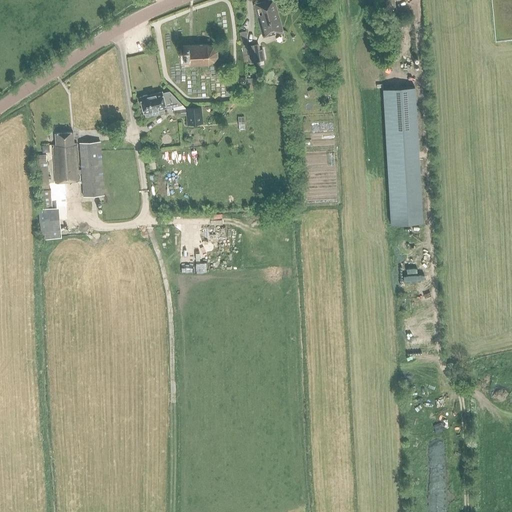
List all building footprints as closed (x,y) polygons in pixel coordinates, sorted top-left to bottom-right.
[(384,0),(386,9),(396,8),(394,0),(384,0)] [(255,6),(261,30),(263,37),(282,32),(273,1),(255,6)] [(244,64),(262,61),(259,44),(242,47),(244,64)] [(216,56),(217,50),(212,47),(207,45),(183,46),(184,54),(184,57),(184,65),(208,63),(213,61),(216,56)] [(421,224),(414,87),(382,89),(390,226),(421,224)] [(142,97),(140,98),(144,114),(145,113),(146,117),(165,113),(164,109),(166,108),(166,107),(173,105),(173,106),(182,104),(170,92),(162,94),(162,93),(147,96),(147,95),(142,96),(142,97)] [(187,125),(200,124),(199,107),(185,109),(187,125)] [(80,143),(81,170),(78,170),(76,143),(74,143),(73,133),(55,134),(56,146),(54,146),(54,149),(53,149),(55,183),(79,182),(78,173),(81,173),(83,197),(105,196),(101,141),(80,143)] [(51,190),(39,190),(40,203),(52,202),(51,190)] [(45,218),(46,237),(68,236),(67,217),(45,218)]
